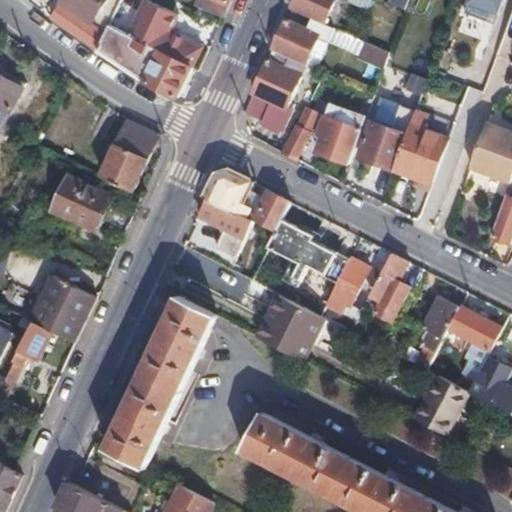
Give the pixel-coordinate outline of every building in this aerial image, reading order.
[(65,0),(54,17),(96,46),(147,81),(177,97),(192,67),(131,35),(112,26),(124,0),(65,0)] [(216,0),(220,0),(230,4),(231,0),(198,0),(196,4),(211,11),(216,0)] [(216,0),(211,11),(224,17),(230,4),(220,0),(216,0)] [(296,0),(292,9),(313,18),(328,25),(338,0),(296,0)] [(393,0),(392,4),(408,9),(410,0),(393,0)] [(470,0),(466,13),(497,24),(505,0),(470,0)] [(131,35),(192,67),(202,46),(170,33),(175,20),(145,5),(131,35)] [(290,58),(309,66),(321,40),(323,34),(309,27),(288,18),(274,50),(290,58)] [(323,34),(321,40),(329,43),(336,29),(328,25),(313,18),(309,27),(323,34)] [(370,22),(362,40),(368,43),(383,50),(391,32),(370,22)] [(362,57),(385,68),(391,53),(383,50),(368,43),(362,57)] [(274,50),(270,60),(286,67),(290,58),(274,50)] [(270,60),(255,91),(272,99),(262,121),(265,123),(265,124),(280,131),(281,130),(284,131),(294,107),(291,106),(309,66),(290,58),(286,67),(270,60)] [(0,67),(0,131),(26,82),(0,67)] [(414,73),(408,90),(424,96),(430,79),(414,73)] [(361,158),(397,170),(410,134),(417,115),(419,111),(383,99),(374,122),(361,158)] [(410,134),(397,170),(438,184),(453,140),(425,129),(428,119),(417,115),(410,134)] [(318,152),(350,164),(363,129),(324,116),(319,132),(324,134),(318,152)] [(162,134),(130,117),(104,175),(137,189),(162,134)] [(472,169),(511,183),(511,180),(511,128),(490,120),(472,169)] [(298,125),(284,153),(298,159),(311,132),(298,125)] [(382,196),(393,175),(373,163),(361,184),(382,196)] [(219,174),(210,195),(250,216),(254,208),(244,201),(250,188),(253,181),(231,170),(219,174)] [(71,173),(55,208),(99,228),(115,193),(71,173)] [(511,180),(511,183),(493,235),(511,242),(511,180)] [(268,197),(250,188),(244,201),(254,208),(250,216),(257,220),(268,197)] [(268,197),(257,220),(279,231),(283,224),(285,220),(295,202),(271,191),(268,197)] [(210,195),(201,214),(227,227),(216,247),(236,258),(257,220),(250,216),(210,195)] [(317,237),(285,220),(283,224),(279,231),(271,245),(296,259),(285,279),(300,287),(311,267),(340,283),(342,279),(351,262),(314,242),(317,237)] [(0,241),(0,267),(4,269),(13,247),(0,241)] [(411,261),(395,253),(369,306),(395,319),(411,286),(402,280),(411,261)] [(340,283),(334,296),(353,305),(373,266),(354,256),(351,262),(342,279),(340,283)] [(54,274),(33,317),(36,319),(55,328),(77,339),(98,295),(54,274)] [(182,294),(175,310),(213,330),(220,315),(182,294)] [(282,294),(268,320),(317,345),(331,319),(324,315),(282,294)] [(428,347),(418,364),(428,369),(446,337),(448,336),(452,328),(464,307),(441,296),(426,325),(431,328),(423,343),(428,347)] [(465,306),(464,307),(452,328),(487,346),(478,363),(472,360),(464,374),(478,383),(493,354),(506,327),(465,306)] [(148,367),(109,448),(149,468),(198,362),(213,330),(175,310),(148,367)] [(55,328),(36,319),(20,350),(5,382),(0,391),(0,396),(8,401),(31,353),(41,357),(55,328)] [(317,345),(268,320),(264,329),(260,336),(309,360),(312,353),(317,345)] [(0,323),(0,363),(16,332),(0,323)] [(62,370),(75,344),(61,338),(49,363),(62,370)] [(478,383),(473,392),(511,411),(511,385),(503,381),(511,363),(493,354),(478,383)] [(439,375),(418,418),(439,429),(449,433),(471,391),(439,375)] [(265,412),(246,450),(296,476),(365,511),(459,511),(412,488),(332,446),(265,412)] [(0,505),(0,506),(8,509),(23,474),(16,470),(0,461),(0,505)] [(58,506),(66,510),(69,511),(133,511),(132,511),(76,484),(70,481),(58,506)] [(168,511),(209,511),(215,502),(183,485),(168,511)]
